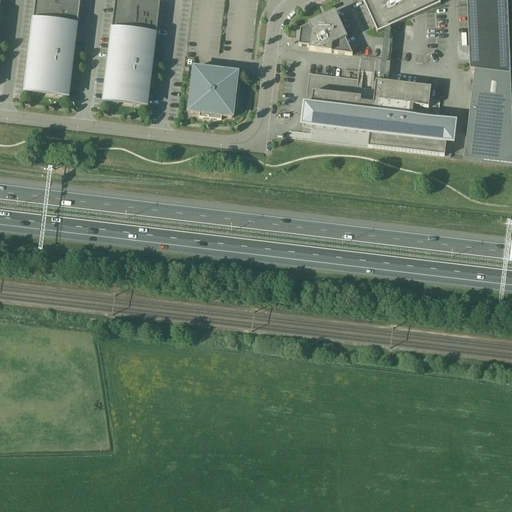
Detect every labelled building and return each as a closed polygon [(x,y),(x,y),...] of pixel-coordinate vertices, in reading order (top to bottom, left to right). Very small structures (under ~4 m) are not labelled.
[(69,99),(80,0),(35,0),(24,94),(69,99)] [(148,109),(161,0),(159,0),(115,0),(103,103),(148,109)] [(362,0),(377,34),(440,5),(437,0),(362,0)] [(466,0),(470,69),(476,70),(510,74),(506,0),(466,0)] [(352,56),(353,56),(346,40),(347,40),(335,12),(308,25),(308,26),(300,30),(298,46),(309,47),(308,51),(352,56)] [(227,70),(216,68),(205,67),(204,70),(194,69),(188,113),(199,114),(199,118),(221,120),(222,117),(232,118),(234,108),(237,108),(240,85),(236,85),(238,74),(227,73),(227,70)] [(476,70),(463,158),(511,165),(511,138),(510,74),(476,70)] [(428,109),(431,89),(375,82),(373,104),(360,103),(361,99),(313,93),(311,107),(305,107),(305,111),(304,111),(303,123),(357,129),(360,129),(360,130),(361,131),(362,132),(363,133),(364,133),(365,132),(366,131),(367,130),(370,130),(370,133),(369,133),(368,148),(444,157),(446,143),(452,144),(452,140),(454,128),(411,123),(413,107),(428,109)]
